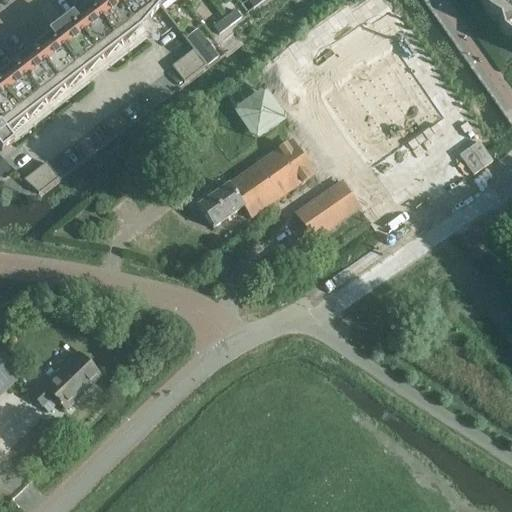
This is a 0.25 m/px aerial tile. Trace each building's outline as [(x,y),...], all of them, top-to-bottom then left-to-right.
[(157,5),(152,0),(97,0),(63,27),(0,75),(0,150),(2,153),(14,144),(10,139),(25,122),(28,125),(44,107),(47,111),(63,93),(66,96),(82,78),(85,81),(96,69),(102,62),(105,66),(120,48),(123,52),(160,9),(157,5)] [(172,0),(152,0),(157,5),(160,9),(172,0)] [(254,10),(265,2),(263,0),(250,0),(248,2),(254,10)] [(511,0),(476,0),(482,5),(487,16),(498,23),(502,35),(511,40),(511,0)] [(230,28),(241,20),(236,12),(224,20),(230,28)] [(224,20),(213,29),(219,36),(230,28),(224,20)] [(200,58),(208,68),(218,59),(212,50),(207,45),(197,31),(186,40),(200,58)] [(353,78),(325,98),(367,157),(387,143),(391,149),(418,131),(413,124),(433,110),(392,51),(364,71),(362,67),(351,74),(353,78)] [(184,85),(206,68),(193,52),(172,69),(184,85)] [(257,141),(288,119),(265,88),(234,110),(257,141)] [(217,123),(234,147),(242,141),(226,118),(217,123)] [(210,194),(195,205),(213,230),(243,209),(251,221),(348,153),(325,120),(228,187),(228,188),(213,198),(210,194)] [(176,143),(150,163),(160,177),(186,157),(176,143)] [(0,159),(0,180),(6,175),(7,176),(11,172),(10,171),(11,170),(0,159)] [(58,181),(46,165),(24,182),(36,198),(58,181)] [(362,209),(344,183),(295,217),(313,243),(362,209)] [(78,356),(44,389),(41,386),(30,396),(48,415),(60,405),(66,412),(100,378),(78,356)] [(0,364),(0,397),(17,382),(0,364)]
